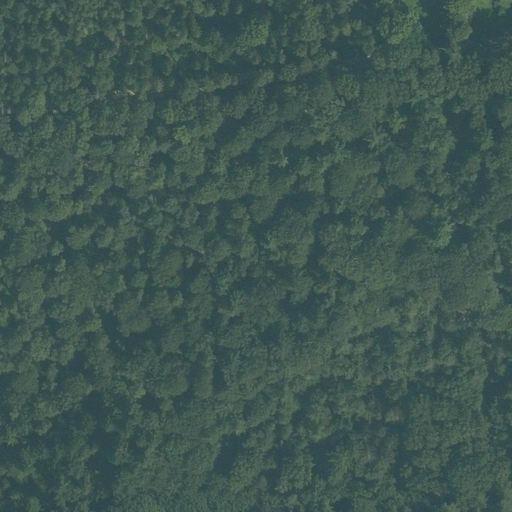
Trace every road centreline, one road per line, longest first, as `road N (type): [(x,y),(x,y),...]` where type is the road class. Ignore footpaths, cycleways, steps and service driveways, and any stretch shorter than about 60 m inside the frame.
road 1 (track): [(0,409),(117,362),(245,364),(269,357),(344,298),(377,246),(373,205),(353,159)]
road 2 (track): [(511,38),(0,111)]
road 3 (track): [(0,192),(511,144)]
road 4 (track): [(511,446),(176,511)]
